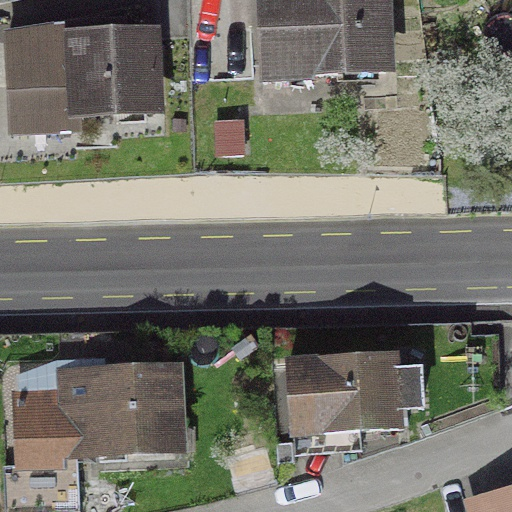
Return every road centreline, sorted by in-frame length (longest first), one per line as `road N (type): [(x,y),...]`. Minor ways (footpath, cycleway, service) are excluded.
road 1 (primary): [(511,271),(0,285)]
road 2 (residential): [(281,511),(511,430)]
